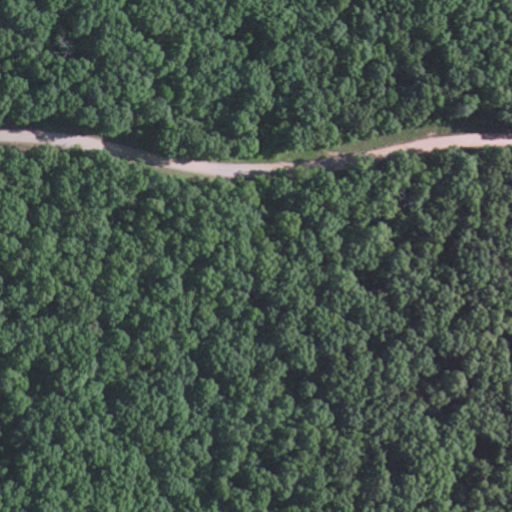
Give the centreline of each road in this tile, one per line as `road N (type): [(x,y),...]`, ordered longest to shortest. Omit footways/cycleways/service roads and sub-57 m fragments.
road 1 (residential): [(511,142),(451,143),(275,171),(0,138)]
road 2 (residential): [(471,511),(511,334)]
